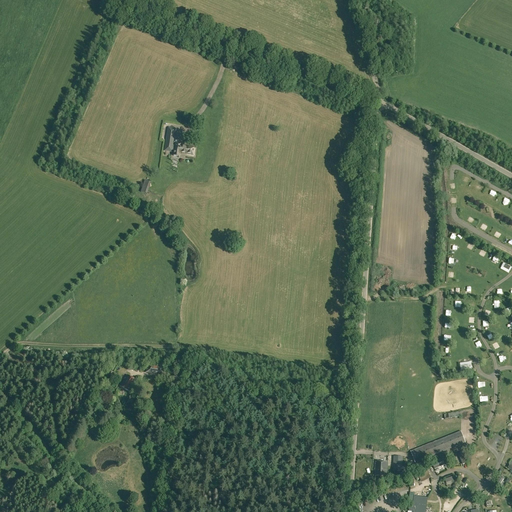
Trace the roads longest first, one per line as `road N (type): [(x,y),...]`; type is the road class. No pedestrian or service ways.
road 1 (unclassified): [(350,511),(377,100)]
road 2 (unclassified): [(377,100),(133,0)]
road 3 (track): [(0,389),(103,511)]
road 4 (unclassified): [(511,175),(377,100)]
